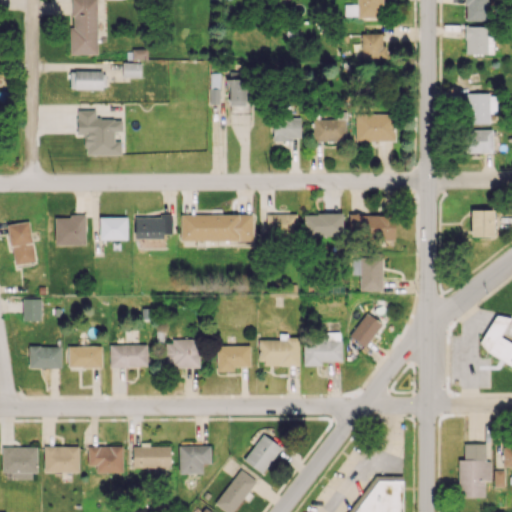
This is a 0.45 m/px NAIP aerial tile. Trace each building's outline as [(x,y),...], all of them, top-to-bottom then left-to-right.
[(96,0),(71,0),(72,27),(69,27),(70,54),(97,54),(96,0)] [(381,0),(356,0),(357,4),(344,4),(344,17),(382,17),(381,0)] [(464,0),(465,20),(487,20),(486,0),(464,0)] [(464,53),(493,54),(493,36),(485,36),(486,26),(465,26),(464,53)] [(384,32),(361,33),(362,58),(385,58),(384,32)] [(147,58),(147,48),(132,49),(132,59),(147,58)] [(122,76),(140,77),(141,62),(122,62),(122,76)] [(70,70),(70,88),(102,89),(102,71),(70,70)] [(209,103),(219,103),(219,73),(209,73),(209,103)] [(228,105),(245,104),(244,79),(227,79),(228,105)] [(488,92),(464,93),(465,124),(489,123),(488,92)] [(121,154),(121,141),(114,141),(114,131),(122,131),(122,119),(95,119),(95,110),(76,110),(77,134),(85,134),(85,155),(121,154)] [(394,140),(394,113),(355,114),(356,141),(394,140)] [(300,139),(300,117),(273,117),(272,139),(300,139)] [(345,119),(313,119),(312,140),(345,141),(345,119)] [(492,130),(465,129),(464,152),(491,152),(492,130)] [(470,236),(493,236),(493,209),(470,210),(470,236)] [(180,213),(180,240),(252,241),(253,214),(180,213)] [(295,213),(265,214),(266,239),(296,238),(295,213)] [(342,213),(303,214),(303,237),(342,236),(342,213)] [(394,238),(394,214),(349,213),(348,238),(394,238)] [(85,244),(85,215),(54,215),(54,244),(85,244)] [(171,216),(135,215),(134,238),(164,239),(164,234),(171,234),(171,216)] [(99,240),(127,239),(126,216),(99,216),(99,240)] [(7,224),(13,265),(35,262),(28,220),(7,224)] [(382,290),(382,256),(360,256),(359,290),(382,290)] [(41,298),(22,298),(22,320),(40,320),(41,298)] [(349,334),(364,346),(381,324),(367,313),(349,334)] [(508,362),(511,353),(511,342),(500,337),(509,319),(495,313),(478,348),(508,362)] [(165,342),(165,366),(197,366),(198,339),(186,339),(186,332),(172,332),(172,343),(165,342)] [(303,365),(321,365),(321,361),(341,360),(341,333),(302,334),(303,365)] [(298,364),(299,335),(279,335),(279,339),(258,339),(258,364),(298,364)] [(109,344),(109,366),(146,366),(146,344),(109,344)] [(61,346),(29,345),(28,367),(60,368),(61,346)] [(250,345),(216,345),(216,370),(234,370),(234,365),(250,365),(250,345)] [(101,346),(68,346),(67,367),(101,367),(101,346)] [(281,445),(262,433),(243,460),(262,473),(281,445)] [(458,459),(457,496),(484,497),(484,479),(490,479),(490,460),(485,460),(485,443),(464,443),(463,459),(458,459)] [(132,467),(169,467),(170,446),(148,446),(148,444),(132,444),(132,467)] [(43,471),(78,471),(78,445),(44,445),(43,471)] [(122,472),(122,446),(88,445),(87,465),(95,465),(95,472),(122,472)] [(178,473),(202,472),(202,463),(210,463),(210,445),(178,445),(178,473)] [(511,466),(511,446),(502,445),(501,466),(511,466)] [(2,446),(1,471),(13,472),(13,478),(35,479),(36,447),(2,446)] [(216,505),(227,511),(234,511),(254,478),(237,468),(216,505)] [(401,511),(402,475),(376,476),(376,477),(351,511),(401,511)]
